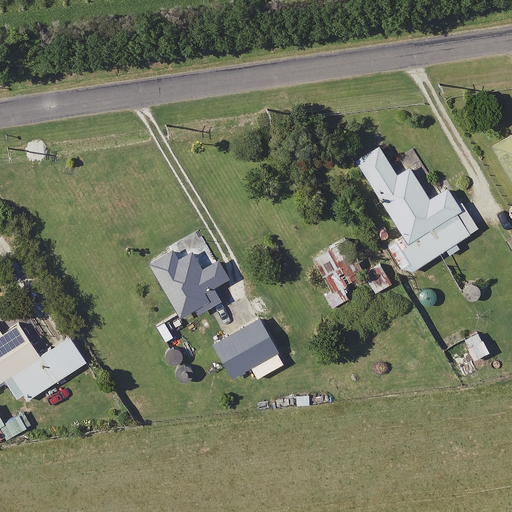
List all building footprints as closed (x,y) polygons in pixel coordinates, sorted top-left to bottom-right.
[(511,130),(490,144),(511,181),(511,130)] [(386,244),(391,251),(395,248),(395,250),(394,252),(394,254),(395,256),(395,258),(395,259),(396,261),(397,263),(398,264),(400,265),(401,267),(403,268),(405,268),(406,269),(408,269),(444,247),(448,253),(462,244),(471,258),(484,250),(472,230),(476,227),(449,183),(427,196),(407,165),(395,173),(377,144),(354,158),(402,235),(386,244)] [(331,306),(351,296),(345,286),(360,277),(347,255),(339,239),(310,255),(329,289),(323,292),(331,306)] [(214,254),(209,257),(205,248),(194,255),(191,251),(176,259),(169,248),(147,261),(179,316),(212,297),(207,289),(227,277),(214,254)] [(385,264),(365,276),(374,293),(395,281),(385,264)] [(277,351),(259,316),(212,342),(230,376),(277,351)] [(32,392),(39,403),(49,396),(42,386),(53,380),(61,394),(76,385),(67,370),(84,360),(68,335),(39,354),(18,321),(2,332),(0,329),(0,379),(4,377),(16,396),(22,393),(24,397),(32,392)] [(487,351),(478,331),(463,338),(473,358),(487,351)] [(0,429),(3,435),(22,425),(14,410),(2,416),(0,412),(0,429)]
